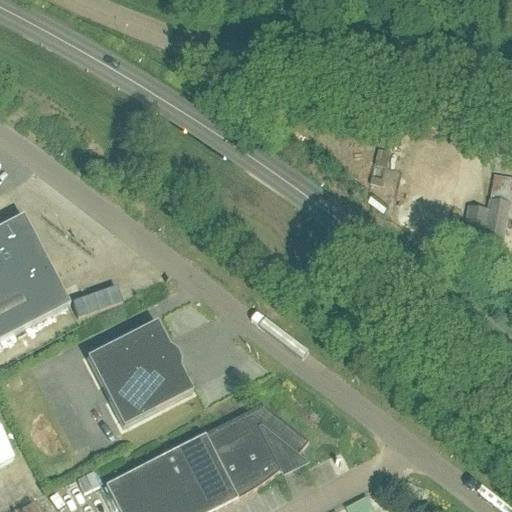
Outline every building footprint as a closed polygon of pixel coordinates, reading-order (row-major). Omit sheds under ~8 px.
[(511,208),(511,199),(511,183),(495,180),(491,204),(490,204),(488,214),(469,211),(462,250),(483,254),(502,258),(504,247),(505,247),(511,208)] [(0,346),(69,311),(23,221),(0,233),(0,346)] [(122,433),(192,397),(156,327),(86,363),(122,433)] [(115,511),(222,511),(237,505),(246,500),(255,494),(264,488),(272,482),(280,475),(296,462),(308,447),(262,410),(104,491),(115,511)] [(0,470),(12,465),(0,440),(0,470)]
